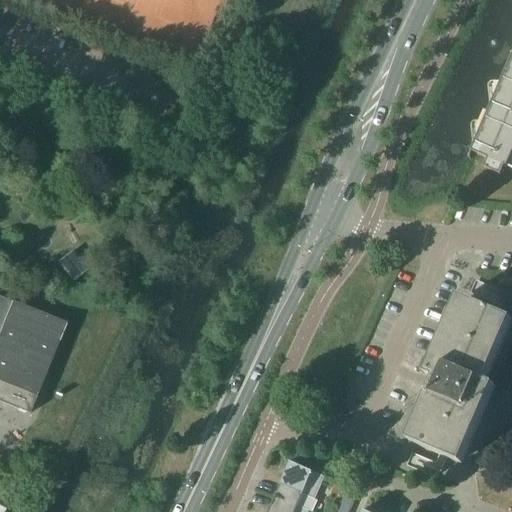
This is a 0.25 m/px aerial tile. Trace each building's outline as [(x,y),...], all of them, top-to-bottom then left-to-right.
[(511,59),(501,84),(492,84),(491,85),(490,86),(489,87),(489,88),(489,89),(491,107),(484,124),(475,124),(474,124),(474,125),(473,125),(472,126),(472,127),(472,128),(474,147),(469,159),(471,160),(471,158),(473,154),(489,161),(485,170),(501,177),(505,168),(511,170),(511,59)] [(0,297),(0,403),(28,415),(65,324),(26,309),(32,296),(17,290),(11,302),(0,297)] [(417,373),(441,383),(414,445),(458,464),(492,386),(483,382),(509,321),(464,302),(438,364),(423,357),(417,373)] [(291,464),(276,499),(307,511),(310,511),(325,478),(291,464)] [(11,493),(1,489),(0,491),(0,497),(8,501),(11,493)] [(270,511),(307,511),(276,499),(270,511)]
